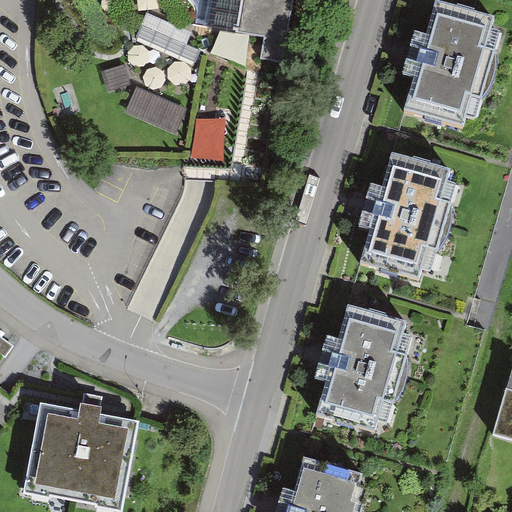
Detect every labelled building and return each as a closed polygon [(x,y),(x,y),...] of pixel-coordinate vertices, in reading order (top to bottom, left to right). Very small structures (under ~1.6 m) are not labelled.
[(258,69),(256,80),(279,84),(284,61),(299,63),(311,0),(243,0),(233,53),(260,58),(258,69)] [(465,115),(476,118),(499,32),(491,30),(494,20),(435,4),(420,58),(405,112),(461,128),(465,115)] [(183,58),(193,35),(150,17),(140,40),(183,58)] [(129,113),(178,135),(190,109),(140,87),(129,113)] [(448,174),(395,158),(379,211),(364,264),(419,280),(423,268),(432,271),(456,188),(445,185),(448,174)] [(402,326),(348,311),(333,363),(318,416),(375,433),(378,421),(387,423),(411,339),(400,336),(402,326)] [(5,358),(13,348),(0,338),(0,354),(2,356),(5,358)] [(511,375),(494,435),(511,440),(511,375)] [(128,511),(142,441),(98,432),(102,415),(83,411),(80,430),(43,422),(24,511),(128,511)] [(360,511),(368,489),(359,487),(362,477),(306,460),(290,511),(360,511)]
